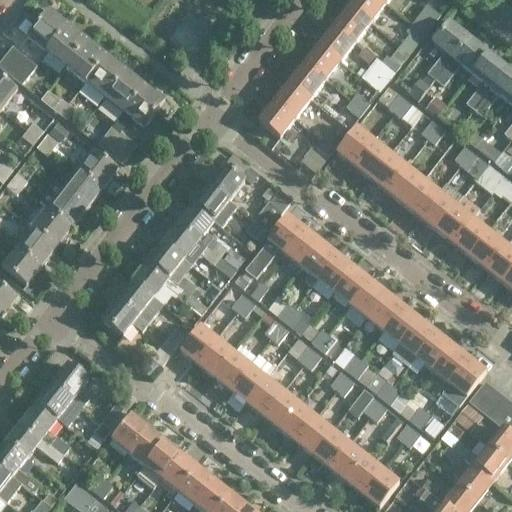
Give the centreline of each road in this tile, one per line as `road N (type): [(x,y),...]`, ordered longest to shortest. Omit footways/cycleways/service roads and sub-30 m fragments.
road 1 (residential): [(511,361),(216,122)]
road 2 (residential): [(294,511),(55,324)]
road 3 (residential): [(55,324),(216,122)]
road 4 (residential): [(216,122),(315,0)]
